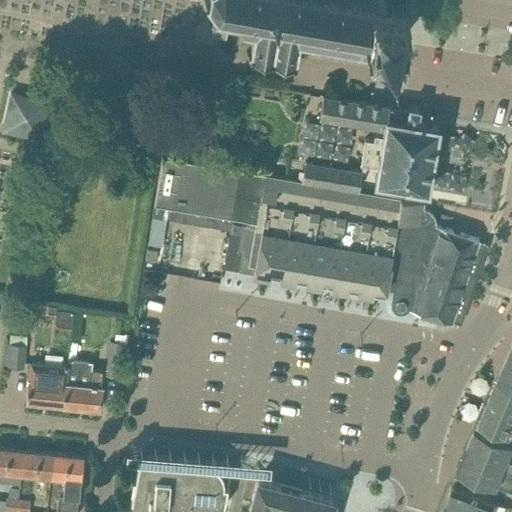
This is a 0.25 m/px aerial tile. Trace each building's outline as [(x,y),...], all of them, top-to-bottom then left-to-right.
[(298,64),(299,60),(295,60),(299,41),(375,54),(378,59),(381,56),(378,52),(381,35),(395,38),(399,43),(403,40),(399,35),(404,8),(409,4),(406,0),(402,4),(387,1),(387,0),(210,0),(214,5),(212,9),(214,11),(212,24),(210,25),(211,27),(213,26),(212,33),(226,34),(227,27),(254,33),(250,52),(247,51),(246,54),(249,55),(249,58),(252,58),(252,55),(292,62),(291,65),(294,66),(295,63),(298,64)] [(427,188),(437,125),(416,121),(419,107),(409,105),(408,109),(323,95),(320,116),(384,127),(382,135),(375,133),(374,139),(365,138),(361,162),(377,165),(375,179),(427,188)] [(305,162),(302,180),(357,190),(360,171),(305,162)] [(264,173),(248,264),(255,265),(253,273),(269,276),(271,268),(281,270),(280,278),(295,281),(297,272),(307,274),(306,283),(321,285),(323,277),(333,279),(332,287),(347,290),(349,281),(359,283),(358,292),(373,294),(375,286),(392,289),(413,294),(408,307),(451,321),(479,239),(435,224),(435,218),(433,213),(429,209),(424,207),(424,201),(357,190),(302,180),(264,173)] [(147,248),(146,258),(156,260),(157,249),(147,248)] [(110,340),(107,375),(118,376),(119,374),(125,375),(128,342),(127,342),(128,335),(115,333),(114,341),(110,340)] [(9,366),(25,367),(26,344),(10,342),(9,366)] [(511,345),(498,378),(511,384),(511,345)] [(68,366),(64,405),(100,409),(102,389),(102,386),(101,386),(102,370),(91,369),(92,361),(80,359),(79,359),(75,359),(69,358),(68,366)] [(27,381),(25,401),(64,405),(68,366),(43,363),(31,362),(29,379),(28,379),(27,381)] [(511,384),(498,378),(479,422),(509,434),(509,433),(511,434),(511,384)] [(459,467),(458,471),(459,471),(496,485),(511,491),(511,434),(509,433),(509,434),(479,422),(478,422),(473,433),(474,434),(460,467),(459,467)] [(21,484),(22,473),(24,449),(0,446),(0,470),(7,471),(6,482),(21,484)] [(22,473),(51,476),(53,452),(24,449),(22,473)] [(53,452),(51,476),(64,477),(62,495),(58,495),(56,511),(76,511),(78,497),(79,497),(83,456),(53,452)] [(139,454),(129,511),(328,511),(332,498),(292,487),(286,486),(257,478),(248,511),(187,511),(188,506),(189,491),(225,494),(231,464),(239,464),(239,463),(139,454)] [(504,511),(506,506),(455,486),(452,488),(442,511),(504,511)] [(17,511),(18,498),(19,489),(11,488),(10,493),(9,493),(8,497),(6,497),(6,501),(0,500),(0,511),(17,511)] [(17,511),(18,511),(27,511),(29,511),(30,499),(18,498),(17,511)]
